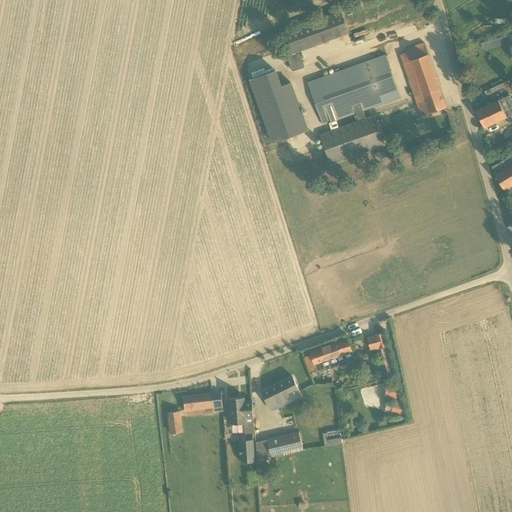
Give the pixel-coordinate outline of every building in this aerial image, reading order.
[(294,71),(305,67),(302,58),(300,52),(349,33),(341,11),(280,35),(290,62),(294,71)] [(423,94),(430,113),(446,107),(424,42),(407,48),(408,51),(401,54),(404,64),(416,97),(423,94)] [(323,125),(329,123),(331,129),(339,127),(336,121),(355,114),(358,121),(320,135),(330,165),(384,146),(374,116),(365,119),(363,111),(383,104),(380,96),(398,89),(386,55),(308,82),(323,125)] [(281,86),(276,71),(249,81),(271,144),(308,130),(291,83),(281,86)] [(504,83),(490,89),(492,93),(506,87),(506,86),(504,83)] [(488,105),(486,106),(477,110),(485,127),(506,118),(507,118),(510,124),(511,123),(511,100),(510,97),(510,95),(491,103),(491,102),(487,104),(488,105)] [(511,155),(503,161),(492,167),(496,174),(495,174),(504,190),(511,185),(511,155)] [(396,375),(388,346),(384,332),(375,335),(376,335),(368,338),(371,351),(378,349),(386,378),(396,375)] [(331,369),(346,364),(343,355),(352,352),(348,338),(310,351),(315,365),(328,360),(331,369)] [(268,405),(273,403),(298,391),(293,377),(263,392),(268,405)] [(399,394),(401,386),(389,383),(387,391),(385,397),(396,400),(397,400),(399,394)] [(221,393),(212,394),(214,408),(215,412),(224,411),(221,393)] [(186,412),(214,408),(212,394),(184,398),(186,412)] [(245,401),(245,397),(230,398),(231,423),(244,423),(245,433),(254,433),(253,401),(245,401)] [(402,417),(404,411),(394,408),(392,415),(402,417)] [(171,433),(183,432),(180,412),(168,413),(171,433)] [(272,457),(304,449),(299,431),(268,439),(272,457)] [(241,462),(255,461),(254,439),(240,440),(241,462)]
